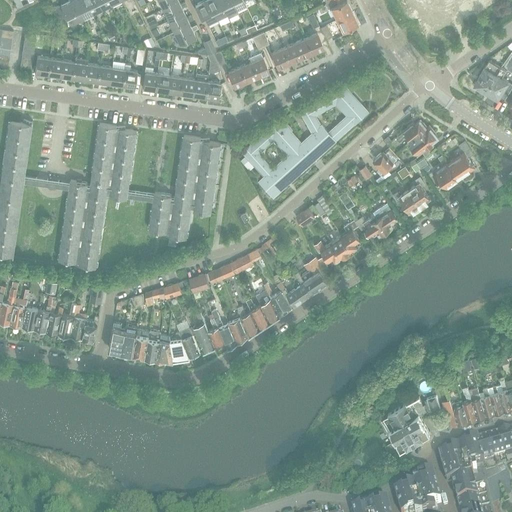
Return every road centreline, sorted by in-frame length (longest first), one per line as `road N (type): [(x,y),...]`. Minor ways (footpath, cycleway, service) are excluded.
road 1 (residential): [(511,165),(297,320),(195,376),(96,366)]
road 2 (residential): [(0,86),(240,118),(389,38)]
road 3 (residential): [(259,232),(114,285),(96,366)]
road 4 (residential): [(428,85),(274,221)]
